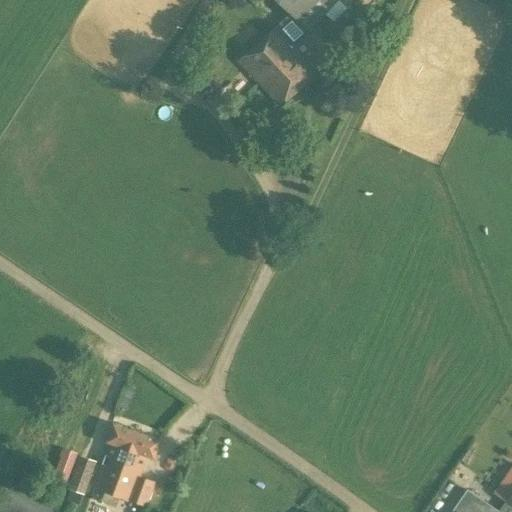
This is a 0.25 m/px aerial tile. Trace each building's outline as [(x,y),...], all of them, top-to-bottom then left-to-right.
[(275,0),(308,30),(334,0),(275,0)] [(238,61),(256,81),(276,103),(318,65),(320,59),(333,47),(314,27),(310,30),(298,41),(281,22),(238,61)] [(152,459),(158,441),(112,425),(105,443),(109,444),(93,489),(145,508),(154,483),(138,477),(145,457),(152,459)] [(472,456),(466,452),(460,462),(467,466),(472,456)] [(79,460),(67,492),(80,497),(92,465),(79,460)] [(47,511),(51,507),(11,480),(0,497),(0,511),(36,511),(38,510),(40,511),(47,511)] [(497,511),(466,490),(451,511),(452,511),(497,511)]
